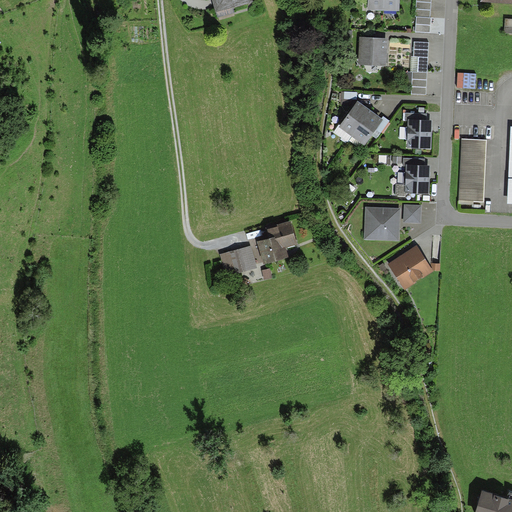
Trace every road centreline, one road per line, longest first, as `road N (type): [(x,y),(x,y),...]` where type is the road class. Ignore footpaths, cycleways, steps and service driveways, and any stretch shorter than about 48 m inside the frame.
road 1 (residential): [(254,232),(205,245),(189,236),(160,0)]
road 2 (residential): [(453,0),(444,208),(459,219),(511,221)]
road 3 (unknown): [(511,84),(503,99),(505,221)]
